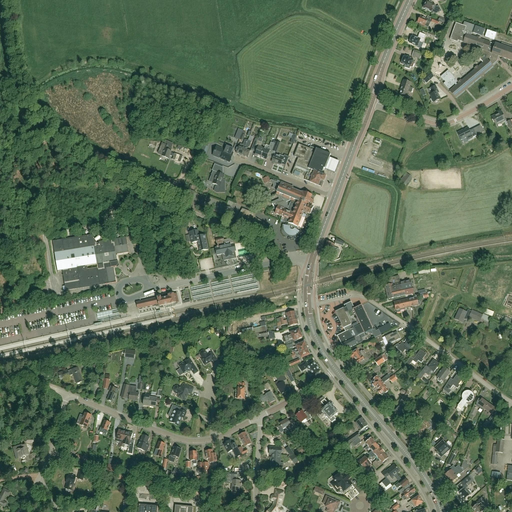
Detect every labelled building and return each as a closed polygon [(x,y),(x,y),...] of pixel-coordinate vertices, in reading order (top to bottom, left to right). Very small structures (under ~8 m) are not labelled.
[(435,5),(426,1),(423,8),(432,12),(436,14),(441,11),(439,6),(436,7),(436,6),(435,6),(435,5)] [(426,23),(427,20),(427,19),(421,16),(419,20),(418,19),(417,23),(428,28),(429,25),(426,23)] [(467,35),(466,35),(464,34),(466,27),(456,23),(450,40),(458,42),(458,41),(463,43),(483,50),(480,57),(479,58),(483,63),(478,67),(477,66),(474,69),(475,70),(462,81),(461,80),(458,82),(459,84),(450,91),(456,98),(465,90),(466,89),(467,89),(493,66),(492,65),(496,62),(497,61),(498,58),(498,57),(498,56),(492,54),(492,53),(490,52),(493,44),(480,40),(481,38),(477,37),(477,38),(471,36),(472,33),(468,32),(467,35)] [(475,26),(473,33),(482,36),(484,29),(475,26)] [(496,34),(487,30),(484,37),(494,40),(496,34)] [(437,36),(435,35),(428,32),(427,34),(434,38),(435,38),(434,39),(438,41),(440,37),(437,36)] [(420,33),(419,35),(417,38),(412,36),(411,40),(410,40),(409,41),(410,42),(409,43),(418,46),(420,41),(423,43),(426,35),(420,33)] [(493,44),(490,52),(492,53),(492,54),(498,56),(511,61),(511,49),(511,50),(495,44),(495,45),(493,44)] [(419,59),(421,53),(413,50),(411,56),(419,59)] [(402,64),(406,65),(405,68),(409,69),(410,67),(413,67),(414,64),(412,63),(413,60),(405,57),(403,60),(402,63),(402,64)] [(455,84),(457,82),(448,71),(440,77),(445,83),(443,84),(448,90),(454,84),(456,86),(457,85),(455,84)] [(430,72),(423,79),(426,83),(434,76),(430,72)] [(400,94),(405,96),(407,97),(408,92),(412,93),(413,88),(410,87),(411,83),(403,80),(400,90),(401,91),(400,94)] [(437,102),(437,101),(440,100),(437,93),(439,93),(437,88),(436,86),(432,88),(432,87),(430,88),(433,93),(430,94),(432,98),(431,99),(433,102),(434,102),(434,103),(435,102),(435,103),(437,102)] [(497,114),(492,117),(496,125),(506,120),(501,111),(496,113),(497,114)] [(468,128),(458,133),(461,140),(462,140),(467,137),(468,140),(473,138),(476,136),(476,135),(473,129),(470,131),(468,128)] [(224,138),(223,140),(222,139),(220,144),(226,146),(229,139),(224,138)] [(245,149),(242,156),(248,158),(251,151),(248,150),(249,147),(252,142),(248,141),(246,146),(245,149)] [(255,156),(261,158),(264,149),(261,147),(262,143),(258,141),(257,141),(254,150),(254,151),(257,152),(255,156)] [(268,150),(264,149),(261,158),(266,160),(268,157),(270,158),(273,151),(276,142),(274,141),(273,143),(271,142),(268,150)] [(276,142),(273,151),(277,153),(281,144),(276,142)] [(245,149),(246,146),(240,144),(236,154),(242,156),(245,149)] [(164,149),(165,150),(162,156),(168,159),(171,152),(167,150),(169,146),(166,145),(164,149)] [(292,175),(321,187),(323,181),(324,182),(326,176),(322,174),(324,169),(325,169),(325,167),(330,157),(331,155),(316,149),(310,147),(310,149),(299,145),(294,157),(298,158),(292,175)] [(225,150),(217,147),(216,151),(215,151),(215,152),(214,156),(230,162),(233,153),(232,153),(234,149),(233,149),(233,150),(226,147),(225,150)] [(274,155),(272,162),(275,164),(276,162),(285,166),(288,157),(284,156),(284,157),(280,155),(279,156),(274,155)] [(339,160),(330,157),(325,167),(335,171),(339,160)] [(224,184),(221,183),(224,175),(222,174),(217,172),(212,184),(217,185),(215,191),(217,193),(225,193),(224,184)] [(403,184),(405,185),(406,186),(412,178),(407,173),(405,176),(401,182),(403,184)] [(286,218),(290,220),(288,224),(289,224),(288,226),(283,225),(284,226),(284,228),(284,231),(286,233),(288,235),(290,236),(293,236),(295,235),(298,234),(299,232),(301,233),(301,232),(297,230),(298,227),(302,217),(305,218),(306,215),(303,214),(304,212),(311,214),(311,213),(312,213),(312,212),(312,211),(314,207),(311,206),(313,200),(311,199),(312,195),(304,192),(303,193),(295,189),(294,189),(293,186),(292,187),(279,181),(278,183),(271,180),(273,186),(272,188),(275,189),(277,194),(276,194),(277,195),(279,199),(272,202),(274,207),(273,209),(276,210),(275,214),(282,217),(281,220),(284,222),(286,218)] [(270,227),(256,218),(255,214),(243,209),(237,219),(265,236),(270,227)] [(198,230),(189,232),(191,243),(198,242),(197,237),(199,236),(198,230)] [(97,236),(94,239),(93,235),(89,235),(53,241),(55,252),(58,271),(63,271),(66,291),(116,283),(114,267),(117,267),(119,264),(118,261),(117,262),(116,254),(129,252),(126,237),(96,243),(100,239),(97,236)] [(199,236),(197,237),(198,242),(200,252),(208,250),(205,235),(199,236)] [(224,241),(224,237),(215,239),(217,248),(216,248),(217,255),(222,254),(224,261),(236,258),(235,252),(236,252),(234,244),(233,240),(232,241),(232,239),(224,241)] [(324,250),(332,253),(335,244),(327,242),(324,250)] [(406,295),(404,287),(402,288),(401,283),(399,276),(388,278),(389,282),(388,283),(389,286),(386,286),(389,299),(406,295)] [(401,283),(402,288),(404,287),(406,295),(413,294),(410,280),(401,283)] [(156,305),(157,307),(179,302),(177,293),(168,295),(169,297),(161,299),(161,297),(136,303),(138,309),(156,305)] [(416,297),(409,299),(410,304),(411,304),(412,307),(418,306),(418,305),(419,305),(420,303),(420,302),(418,301),(417,301),(416,297)] [(404,309),(412,307),(411,304),(410,304),(409,299),(394,302),(396,311),(397,313),(401,312),(400,311),(405,310),(404,309)] [(353,338),(362,334),(364,333),(367,332),(367,333),(373,334),(375,338),(381,335),(378,329),(376,331),(375,329),(373,330),(362,305),(353,309),(351,304),(346,306),(346,308),(336,313),(344,328),(346,332),(338,336),(342,344),(353,338)] [(493,316),(495,311),(486,308),(484,313),(493,316)] [(480,322),(482,315),(472,311),(472,312),(468,310),(467,312),(460,309),(455,320),(462,323),(464,319),(467,320),(469,316),(470,317),(469,317),(480,322)] [(98,315),(101,325),(122,319),(120,314),(118,315),(117,310),(98,315)] [(286,314),(288,320),(296,318),(295,311),(286,314)] [(298,324),(296,318),(288,320),(290,326),(298,324)] [(260,323),(262,332),(269,331),(268,325),(266,326),(265,322),(260,323)] [(222,325),(213,328),(215,334),(219,332),(220,336),(225,334),(222,325)] [(303,337),(302,337),(303,336),(302,334),(301,334),(300,329),(291,333),(291,335),(288,336),(289,340),(293,338),(294,341),(295,341),(297,340),(297,339),(303,337)] [(382,338),(381,335),(375,338),(378,344),(384,341),(387,340),(388,344),(400,339),(397,332),(393,334),(393,333),(385,337),(382,338)] [(342,345),(342,344),(345,350),(361,342),(361,340),(360,338),(364,336),(362,334),(353,338),(342,344),(342,345)] [(377,344),(374,338),(362,344),(364,347),(370,344),(371,346),(377,344)] [(414,344),(408,340),(404,345),(402,343),(400,346),(398,344),(395,346),(396,347),(394,349),(398,353),(399,351),(403,353),(405,350),(409,353),(411,350),(410,350),(414,344)] [(293,351),(294,354),(307,348),(305,342),(296,346),(298,349),(297,350),(293,351)] [(294,354),(296,356),(296,357),(299,355),(300,354),(302,358),(310,355),(307,348),(294,354)] [(352,354),(349,356),(352,359),(353,358),(355,361),(355,363),(356,364),(357,364),(358,365),(360,363),(362,366),(369,360),(364,354),(365,354),(363,351),(362,352),(362,351),(360,353),(357,349),(352,353),(352,354)] [(416,363),(418,361),(421,363),(423,360),(423,359),(426,354),(421,350),(414,359),(411,357),(406,364),(407,365),(408,367),(413,361),(416,363)] [(200,354),(202,358),(201,359),(205,365),(211,361),(213,364),(218,361),(212,352),(207,354),(205,351),(203,351),(201,352),(200,354)] [(374,361),(378,366),(385,361),(381,356),(374,361)] [(190,358),(179,365),(181,369),(177,371),(180,376),(184,373),(184,374),(188,371),(189,370),(191,370),(194,375),(199,372),(190,358)] [(424,368),(421,373),(423,374),(426,371),(428,372),(430,373),(431,371),(434,373),(436,370),(435,369),(439,364),(433,359),(427,367),(428,368),(427,369),(424,368)] [(316,374),(317,375),(320,373),(319,372),(320,371),(313,361),(308,364),(306,362),(299,367),(302,372),(307,368),(308,370),(309,369),(313,376),(316,374)] [(68,370),(58,373),(60,380),(70,376),(73,374),(77,384),(83,382),(80,372),(79,367),(71,370),(72,370),(68,371),(68,370)] [(439,378),(438,379),(438,380),(438,381),(439,382),(440,382),(441,380),(443,382),(451,372),(444,367),(437,377),(439,378)] [(275,383),(276,385),(282,394),(288,390),(283,382),(286,380),(283,374),(276,378),(278,381),(275,383)] [(374,379),(374,380),(371,382),(372,383),(372,384),(372,385),(373,387),(374,387),(375,387),(377,389),(384,383),(389,379),(390,378),(388,375),(381,380),(378,376),(374,379)] [(390,378),(389,379),(392,383),(397,380),(394,375),(390,378)] [(450,392),(448,390),(450,387),(451,388),(453,385),(458,389),(460,386),(459,385),(462,380),(456,375),(453,381),(451,383),(448,382),(443,390),(449,394),(450,392)] [(235,394),(235,398),(238,398),(238,399),(239,399),(239,400),(242,400),(243,399),(244,399),(244,394),(246,394),(246,392),(245,392),(245,388),(244,388),(245,383),(241,383),(241,381),(238,381),(237,388),(237,389),(236,389),(236,393),(237,393),(237,394),(235,394)] [(263,403),(268,399),(271,403),(275,400),(271,392),(273,391),(268,383),(263,386),(268,393),(266,395),(263,397),(262,395),(261,395),(261,398),(260,398),(263,403)] [(384,383),(377,389),(378,391),(378,392),(379,394),(380,394),(380,395),(381,394),(382,396),(385,393),(385,394),(389,391),(384,385),(385,384),(384,383)] [(175,387),(174,390),(175,392),(179,394),(178,397),(185,400),(188,393),(191,394),(193,389),(184,384),(182,388),(177,386),(175,387)] [(121,398),(126,399),(127,396),(130,397),(129,400),(138,401),(139,393),(130,392),(130,393),(128,392),(129,386),(124,385),(121,398)] [(111,392),(107,400),(108,400),(108,401),(110,402),(110,401),(113,402),(117,395),(119,390),(111,387),(109,392),(111,392)] [(462,409),(467,402),(468,402),(469,402),(470,402),(472,401),(472,400),(473,399),(473,398),(473,397),(473,396),(473,394),(472,393),(471,392),(470,392),(469,392),(468,391),(466,392),(465,392),(464,393),(463,394),(463,395),(463,396),(462,397),(463,398),(463,400),(458,406),(462,409)] [(323,397),(315,403),(318,406),(320,404),(321,405),(322,403),(325,407),(324,408),(324,409),(321,411),(322,411),(319,414),(322,418),(325,415),(330,420),(332,422),(335,419),(333,417),(338,413),(329,402),(328,403),(323,397)] [(484,411),(485,409),(489,404),(482,399),(478,404),(479,405),(478,407),(484,411)] [(415,409),(419,413),(425,407),(421,403),(415,409)] [(393,411),(398,415),(398,416),(402,412),(403,413),(405,411),(404,410),(405,409),(400,404),(393,411)] [(489,404),(485,409),(492,414),(496,409),(489,404)] [(184,418),(186,412),(187,412),(188,409),(182,407),(181,410),(180,410),(179,412),(171,409),(168,416),(172,417),(170,422),(174,424),(178,426),(182,417),(184,418)] [(306,420),(307,421),(312,418),(307,411),(304,413),(302,410),(299,413),(296,415),(298,418),(298,419),(301,423),(306,420)] [(80,425),(87,427),(88,425),(88,424),(88,423),(89,423),(91,418),(91,415),(89,414),(89,413),(86,412),(86,413),(85,413),(84,416),(83,416),(81,415),(78,424),(80,424),(80,425)] [(491,416),(488,421),(487,420),(484,424),(488,428),(491,424),(495,419),(491,416)] [(361,431),(368,425),(362,418),(355,423),(361,431)] [(281,426),(278,427),(281,432),(284,430),(283,429),(289,426),(291,429),(296,427),(292,421),(289,422),(288,419),(280,424),(281,426)] [(101,428),(100,430),(104,432),(103,433),(106,434),(110,423),(104,420),(101,428)] [(422,422),(415,428),(420,433),(426,428),(427,429),(431,426),(425,420),(422,422)] [(119,446),(122,447),(126,432),(119,430),(116,438),(117,439),(117,441),(120,442),(119,446)] [(132,433),(126,432),(122,447),(124,447),(125,444),(129,445),(130,442),(131,439),(132,433)] [(251,443),(246,432),(239,436),(245,447),(251,443)] [(348,444),(360,436),(358,433),(346,441),(348,444)] [(138,445),(137,448),(147,452),(149,446),(148,445),(149,442),(148,442),(149,438),(143,435),(140,442),(139,442),(138,445)] [(370,448),(376,443),(372,438),(369,435),(365,438),(368,441),(366,443),(368,446),(364,450),(365,452),(370,448)] [(362,442),(359,438),(353,442),(355,446),(362,442)] [(496,452),(503,453),(504,440),(497,439),(496,452)] [(228,453),(233,450),(235,455),(236,457),(237,458),(242,455),(238,449),(238,447),(235,448),(230,440),(227,442),(228,443),(227,443),(224,445),(228,453)] [(441,457),(451,448),(450,447),(446,443),(445,443),(443,441),(442,442),(440,440),(436,444),(437,446),(435,449),(437,451),(436,452),(441,457)] [(156,449),(154,454),(157,456),(161,457),(165,448),(164,448),(165,444),(162,443),(163,442),(160,441),(160,442),(159,441),(156,449)] [(370,456),(380,448),(376,443),(370,448),(372,451),(369,454),(370,456)] [(16,459),(21,457),(22,459),(25,458),(25,456),(28,455),(25,444),(12,448),(16,459)] [(180,449),(180,448),(177,447),(177,448),(174,447),(171,455),(172,455),(171,457),(169,456),(169,461),(174,462),(176,457),(178,458),(180,454),(179,453),(180,449)] [(277,455),(281,455),(282,448),(270,447),(269,455),(273,455),(273,458),(277,458),(277,455)] [(289,458),(291,457),(294,454),(288,447),(285,449),(287,451),(286,451),(289,455),(288,457),(289,458)] [(306,451),(303,447),(295,453),(298,457),(306,451)] [(376,455),(378,458),(385,453),(381,448),(380,448),(370,456),(372,458),(376,455)] [(213,454),(212,450),(206,451),(207,459),(209,458),(210,462),(212,462),(212,463),(215,462),(217,461),(215,453),(213,454)] [(197,452),(194,452),(194,451),(191,451),(191,452),(190,452),(190,460),(193,460),(193,464),(196,464),(196,461),(199,461),(198,456),(197,456),(197,452)] [(380,460),(384,465),(387,462),(386,460),(389,458),(385,453),(378,458),(376,460),(378,462),(380,460)] [(294,454),(291,457),(289,458),(293,463),(298,460),(294,454)] [(280,463),(281,455),(277,455),(277,458),(273,458),(272,458),(272,462),(270,462),(270,466),(271,466),(271,467),(283,467),(284,463),(280,463)] [(365,457),(363,458),(369,466),(372,464),(365,457)] [(369,466),(363,458),(361,460),(367,468),(369,466)] [(365,469),(367,468),(361,460),(359,462),(365,469)] [(464,460),(461,468),(464,471),(470,466),(464,460)] [(392,478),(400,471),(394,465),(386,471),(385,470),(382,473),(386,478),(389,475),(392,478)] [(448,480),(461,468),(459,465),(455,468),(453,466),(450,469),(451,470),(444,476),(448,480)] [(464,471),(461,468),(448,480),(451,484),(458,478),(457,476),(459,474),(460,475),(464,471)] [(343,489),(344,491),(352,485),(349,481),(354,477),(348,470),(344,473),(345,474),(344,475),(343,473),(335,480),(337,481),(334,484),(334,486),(337,489),(340,490),(340,489),(343,490),(343,489)] [(236,493),(236,491),(239,491),(240,486),(241,486),(241,481),(237,480),(237,478),(238,474),(230,474),(229,477),(233,477),(233,480),(232,493),(236,493)] [(71,491),(73,485),(75,476),(68,475),(66,483),(65,489),(71,491)] [(288,484),(285,479),(283,476),(278,480),(279,482),(283,487),(288,484)] [(462,490),(459,492),(465,500),(469,496),(471,494),(466,488),(468,487),(466,484),(471,480),(468,477),(461,483),(464,486),(461,489),(462,490)] [(382,482),(386,487),(391,483),(387,478),(382,482)] [(410,487),(408,485),(409,483),(409,482),(408,481),(407,481),(405,479),(400,484),(399,483),(395,486),(397,488),(401,486),(403,488),(399,491),(400,494),(410,487)] [(314,491),(323,496),(325,491),(316,487),(314,491)] [(6,496),(8,497),(11,492),(3,488),(0,494),(0,505),(4,508),(7,503),(3,501),(6,496)] [(410,490),(409,489),(403,493),(404,495),(402,497),(405,500),(407,498),(407,499),(410,497),(414,494),(414,492),(415,491),(413,488),(410,490)] [(279,506),(282,495),(283,491),(275,490),(274,493),(274,496),(273,496),(273,497),(272,496),(271,497),(271,499),(272,499),(272,500),(275,501),(274,505),(268,511),(274,511),(276,511),(277,511),(282,511),(283,511),(283,510),(279,507),(279,506)] [(410,502),(408,503),(410,506),(412,505),(414,508),(418,506),(419,505),(420,504),(421,504),(422,503),(423,502),(423,501),(422,499),(421,499),(419,496),(410,502)] [(337,509),(340,502),(327,497),(324,503),(327,505),(326,507),(328,508),(327,511),(328,511),(334,511),(336,509),(337,509)] [(476,511),(482,511),(484,511),(478,505),(480,503),(478,501),(475,504),(476,505),(473,508),(476,511)]
